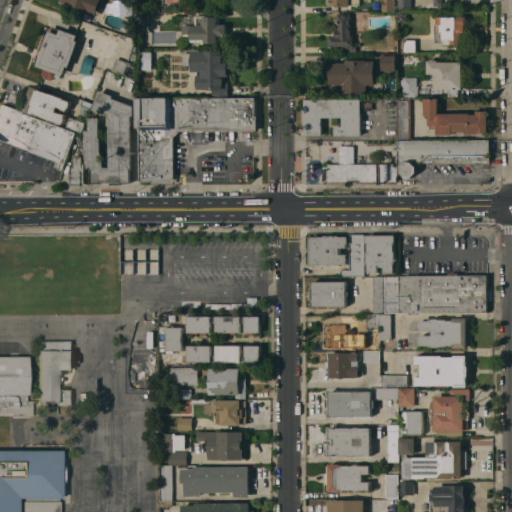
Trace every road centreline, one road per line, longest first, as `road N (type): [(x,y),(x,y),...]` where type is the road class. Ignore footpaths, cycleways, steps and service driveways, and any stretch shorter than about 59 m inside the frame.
road 1 (residential): [(280,0),(287,511)]
road 2 (secondary): [(8,211),(454,209)]
